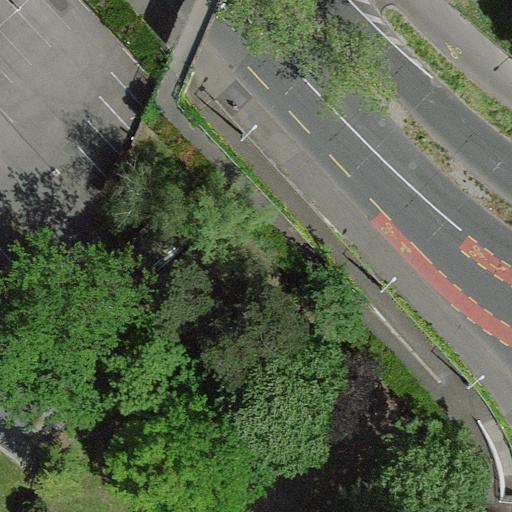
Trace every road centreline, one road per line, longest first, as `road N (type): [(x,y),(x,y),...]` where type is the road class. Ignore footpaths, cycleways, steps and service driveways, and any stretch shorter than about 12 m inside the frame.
road 1 (tertiary): [(228,0),(388,181),(471,255)]
road 2 (tertiary): [(511,170),(438,108),(341,0)]
